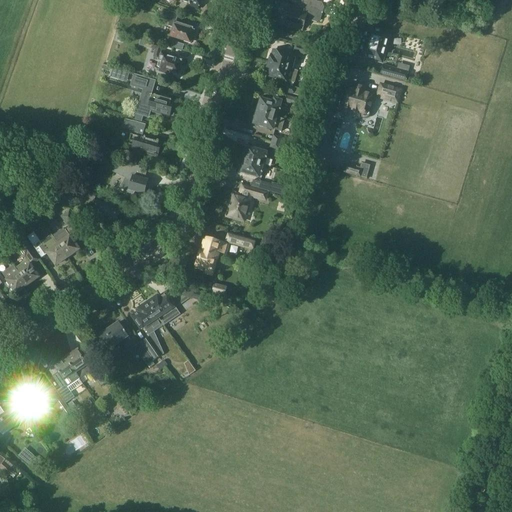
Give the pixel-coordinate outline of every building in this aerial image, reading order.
[(138,1),(133,0),(129,0),(128,6),(136,8),(138,1)] [(180,0),(189,2),(188,4),(190,4),(189,6),(198,8),(200,0),(180,0)] [(307,0),(306,8),(322,13),(323,8),(321,3),(314,1),(314,0),(307,0)] [(301,7),(300,13),(284,8),(282,18),(281,18),(281,20),(280,24),(301,31),(305,20),(316,23),(319,21),(322,13),(306,8),(305,8),(301,7)] [(195,26),(178,21),(179,15),(169,12),(162,10),(161,15),(162,16),(167,18),(171,19),(168,26),(170,27),(174,28),(171,36),(191,43),(195,30),(194,29),(195,26)] [(361,44),(358,56),(381,62),(389,33),(366,27),(363,39),(365,39),(363,45),(361,44)] [(159,54),(162,45),(148,40),(146,47),(155,50),(153,57),(157,59),(157,60),(161,62),(158,71),(166,74),(167,71),(172,73),(172,74),(177,76),(180,74),(182,68),(180,67),(182,61),(159,54)] [(294,53),(304,55),(304,54),(305,48),(296,46),(294,53)] [(271,55),(268,63),(293,70),(296,59),(292,58),(292,56),(273,51),(272,55),(271,55)] [(268,68),(266,75),(285,81),(294,83),(298,71),(293,70),(268,63),(267,68),(268,68)] [(406,82),(409,72),(397,69),(383,65),(380,75),(406,82)] [(171,101),(152,95),(156,81),(134,74),(130,86),(143,90),(136,115),(135,120),(142,122),(143,117),(149,118),(151,111),(169,117),(169,115),(173,117),(176,109),(171,108),(173,103),(171,102),(171,101)] [(372,102),(374,94),(372,93),(371,92),(367,91),(366,91),(363,90),(362,89),(358,88),(356,89),(353,88),(353,86),(348,85),(347,86),(345,86),(339,109),(350,112),(351,113),(355,114),(356,114),(361,115),(362,116),(364,117),(367,117),(368,116),(370,114),(370,112),(370,110),(370,108),(371,107),(372,103),(372,102)] [(380,85),(378,95),(383,96),(382,98),(397,102),(401,90),(380,85)] [(285,86),(283,92),(292,95),(293,94),(294,89),(285,86)] [(285,96),(283,103),(299,107),(300,101),(285,96)] [(257,104),(255,111),(256,112),(279,118),(282,106),(282,105),(280,104),(281,101),(266,97),(265,100),(260,99),(258,105),(257,104)] [(255,117),(253,125),(274,131),(274,130),(275,130),(281,132),(285,119),(279,118),(256,112),(255,111),(254,117),(255,117)] [(122,129),(132,132),(129,141),(135,143),(132,149),(156,157),(161,143),(142,137),(145,126),(125,119),(122,129)] [(272,142),(282,145),(283,139),(273,136),(272,142)] [(282,145),(272,142),(270,148),(276,150),(275,155),(288,158),(291,148),(282,145)] [(302,143),(300,151),(310,154),(313,146),(302,143)] [(264,165),(268,153),(246,146),(242,159),(264,165)] [(328,169),(332,156),(313,151),(310,164),(322,167),(328,169)] [(264,165),(242,159),(239,171),(260,178),(264,165)] [(123,192),(132,197),(135,191),(145,194),(145,193),(147,194),(148,188),(147,187),(148,181),(140,179),(141,175),(144,176),(146,169),(117,160),(114,171),(126,177),(120,190),(122,192),(123,193),(123,192)] [(372,165),(361,162),(360,166),(360,169),(355,167),(346,165),(344,173),(360,177),(360,178),(368,180),(372,165)] [(270,192),(272,184),(260,181),(258,189),(270,192)] [(271,190),(282,193),(283,190),(284,190),(285,186),(273,183),(271,190)] [(234,194),(227,217),(245,222),(253,194),(267,199),(269,192),(243,185),(240,193),(242,194),(241,196),(234,194)] [(95,201),(97,194),(82,189),(79,196),(95,201)] [(113,225),(119,213),(100,203),(97,210),(101,212),(98,217),(113,225)] [(63,229),(53,236),(55,237),(54,238),(57,243),(67,257),(79,249),(69,235),(73,233),(75,236),(82,231),(69,211),(61,216),(69,227),(65,230),(65,231),(63,229)] [(33,233),(27,237),(41,257),(45,254),(47,253),(56,265),(67,257),(57,243),(54,238),(52,235),(42,242),(41,242),(40,243),(33,233)] [(226,243),(226,245),(206,239),(202,253),(200,252),(225,259),(230,244),(252,251),(255,242),(229,234),(226,243)] [(27,260),(15,268),(27,285),(39,277),(30,265),(32,264),(39,260),(27,244),(20,249),(20,250),(20,251),(24,258),(25,257),(27,260)] [(225,259),(200,252),(199,256),(198,256),(197,256),(196,256),(195,257),(194,257),(194,258),(193,258),(193,259),(193,260),(193,261),(193,262),(193,263),(194,264),(195,265),(196,265),(196,266),(195,269),(203,271),(204,268),(206,269),(204,274),(211,276),(217,258),(227,261),(227,260),(225,260),(225,259)] [(12,265),(1,273),(15,293),(27,285),(15,268),(12,265)] [(214,293),(224,295),(225,296),(227,286),(214,283),(212,292),(214,293)] [(182,295),(190,297),(209,303),(211,294),(184,287),(182,295)] [(153,296),(147,300),(161,320),(160,320),(163,325),(180,313),(175,306),(176,306),(168,294),(166,290),(159,295),(154,298),(153,296)] [(136,312),(130,316),(140,330),(145,327),(150,334),(152,336),(150,337),(142,342),(155,360),(162,354),(157,347),(160,345),(154,331),(163,325),(160,320),(161,320),(147,300),(139,305),(141,306),(137,309),(135,310),(136,312)] [(100,335),(99,336),(108,350),(122,341),(126,348),(132,344),(128,337),(118,323),(107,330),(100,335)] [(141,342),(135,346),(135,347),(143,358),(148,365),(153,362),(154,361),(141,342)] [(71,353),(65,357),(66,358),(79,377),(86,372),(88,374),(92,371),(101,384),(108,380),(97,364),(91,368),(88,362),(86,363),(77,351),(72,354),(71,353)] [(57,373),(52,376),(61,389),(66,385),(67,387),(80,379),(79,377),(66,358),(55,365),(59,371),(57,373)] [(156,366),(160,371),(167,365),(164,360),(156,366)] [(164,372),(169,378),(173,375),(167,369),(164,372)] [(38,378),(25,387),(31,395),(26,399),(31,407),(36,404),(42,412),(54,404),(64,420),(72,415),(73,414),(72,412),(71,412),(68,407),(67,406),(67,405),(65,404),(57,391),(56,392),(53,388),(47,392),(38,378)] [(61,389),(57,391),(65,404),(74,397),(67,387),(66,385),(61,389)] [(72,401),(67,405),(67,406),(68,407),(71,412),(77,408),(72,401)] [(0,406),(0,431),(3,435),(14,427),(23,420),(14,407),(5,414),(0,406)] [(106,417),(110,414),(106,407),(102,410),(106,417)] [(4,462),(0,466),(0,468),(8,475),(13,470),(4,462)]
